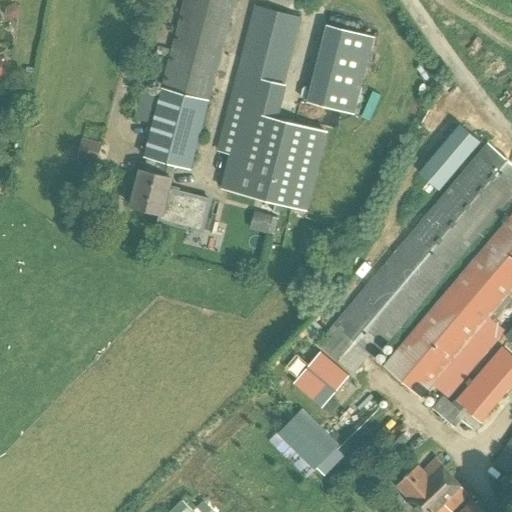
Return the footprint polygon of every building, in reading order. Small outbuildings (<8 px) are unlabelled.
[(214,78),(228,26),(231,14),(234,0),(184,0),(167,66),(152,62),(151,69),(148,68),(135,118),(156,124),(143,170),(142,170),(133,206),(159,212),(158,221),(203,234),(212,199),(180,190),(180,188),(170,185),(172,178),(175,165),(192,170),(205,120),(211,99),(214,78)] [(256,5),(235,83),(231,99),(218,148),(227,150),(217,186),(271,201),(275,202),(276,201),(301,208),(310,176),(319,139),(321,131),(275,118),(302,17),(256,5)] [(355,114),(375,37),(327,25),(307,102),(355,114)] [(418,171),(439,188),(481,139),(459,122),(418,171)] [(102,144),(83,139),(77,159),(97,164),(102,144)] [(374,358),(511,195),(511,162),(489,143),(484,148),(318,343),(353,373),(369,354),(374,358)] [(114,226),(117,209),(87,203),(84,220),(114,226)] [(447,398),(511,321),(511,214),(384,365),(423,398),(433,385),(444,394),(433,408),(456,427),(462,419),(475,430),(511,386),(511,353),(503,345),(453,404),(447,398)] [(280,364),(293,376),(311,358),(297,346),(280,364)] [(351,377),(323,353),(295,385),(324,409),(351,377)] [(331,414),(339,404),(332,399),(324,408),(331,414)] [(303,408),(278,434),(314,470),(317,468),(325,476),(345,456),(337,448),(340,445),(303,408)] [(511,472),(511,439),(496,462),(511,472)] [(450,511),(470,495),(438,458),(424,470),(419,465),(397,484),(421,511),(450,511)] [(368,474),(378,466),(372,459),(362,467),(368,474)] [(511,494),(511,489),(507,486),(500,495),(508,501),(511,494)] [(484,511),(479,505),(474,500),(461,511),(484,511)] [(214,511),(204,501),(197,507),(201,511),(214,511)]
